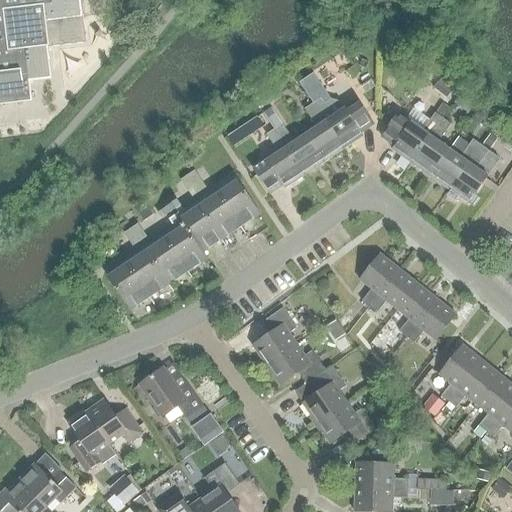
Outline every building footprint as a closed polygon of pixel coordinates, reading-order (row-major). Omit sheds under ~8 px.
[(0,0),(0,105),(1,105),(0,103),(31,99),(29,81),(50,79),(44,22),(81,18),(78,0),(0,0)] [(299,82),(299,83),(308,96),(308,97),(316,91),(316,87),(309,76),(299,82)] [(440,79),(432,90),(446,100),(454,89),(440,79)] [(461,94),(453,105),(467,115),(475,104),(461,94)] [(311,104),(342,150),(361,137),(359,133),(372,124),(356,101),(343,109),(339,103),(329,101),(323,105),(319,99),(311,104)] [(323,163),(342,150),(311,104),(303,109),(315,127),(304,134),(323,163)] [(270,108),(262,113),(273,130),(281,124),(270,108)] [(476,112),(470,123),(477,127),(483,117),(476,112)] [(410,164),(442,119),(434,113),(422,131),(397,113),(380,137),(393,147),(391,150),(410,164)] [(256,116),(247,123),(253,133),(263,126),(256,116)] [(450,124),(442,119),(410,164),(429,177),(449,150),(438,142),(450,124)] [(281,124),(273,130),(303,176),(323,163),(304,134),(293,142),(281,124)] [(303,176),(273,130),(265,135),(277,153),(252,169),(269,195),(282,186),(284,188),(303,176)] [(489,136),(483,145),(491,150),(496,141),(489,136)] [(460,157),(449,150),(429,177),(448,191),(480,146),(472,140),(460,157)] [(488,151),(480,146),(448,191),(467,204),(487,176),(475,168),(488,151)] [(197,175),(194,171),(187,175),(190,180),(197,175)] [(180,180),(183,184),(190,180),(187,175),(180,180)] [(200,179),(197,175),(190,180),(193,184),(200,179)] [(195,188),(203,183),(200,179),(193,184),(195,188)] [(190,180),(183,184),(185,189),(193,184),(190,180)] [(240,227),(259,214),(237,181),(217,194),(240,227)] [(205,188),(203,183),(195,188),(198,192),(205,188)] [(185,189),(188,193),(195,188),(193,184),(185,189)] [(191,197),(198,192),(195,188),(188,193),(191,197)] [(221,240),(240,227),(217,194),(198,207),(221,240)] [(176,200),(169,204),(157,212),(161,218),(180,206),(176,200)] [(148,206),(138,213),(143,221),(154,214),(148,206)] [(198,207),(186,215),(182,210),(176,215),(201,253),(221,240),(198,207)] [(206,260),(201,253),(176,215),(168,220),(171,225),(172,225),(176,231),(164,239),(187,273),(206,260)] [(140,228),(137,224),(130,228),(133,233),(140,228)] [(126,237),(133,233),(130,228),(123,233),(126,237)] [(143,232),(140,228),(133,233),(136,237),(143,232)] [(136,237),(139,241),(146,237),(143,232),(136,237)] [(126,237),(129,241),(136,237),(133,233),(126,237)] [(132,246),(139,241),(136,237),(129,241),(132,246)] [(167,286),(187,273),(164,239),(145,252),(167,286)] [(167,286),(145,252),(126,265),(148,298),(167,286)] [(361,302),(368,308),(398,269),(379,254),(359,281),(370,290),(361,302)] [(129,311),(148,298),(126,265),(107,278),(129,311)] [(397,310),(417,285),(398,269),(368,308),(376,314),(386,301),(397,310)] [(398,331),(406,337),(436,300),(417,285),(397,310),(408,319),(398,331)] [(436,300),(406,337),(413,343),(423,332),(434,341),(455,315),(436,300)] [(251,346),(265,366),(296,345),(288,334),(296,329),(282,309),(262,322),(270,334),(251,346)] [(334,321),(328,326),(337,340),(344,335),(334,321)] [(325,371),(311,351),(304,356),(296,345),(265,366),(279,387),(298,374),(305,385),(312,381),(325,371)] [(440,396),(448,402),(481,361),(462,345),(438,375),(450,385),(440,396)] [(476,405),(500,376),(481,361),(448,402),(455,408),(465,396),(476,405)] [(301,404),(315,424),(346,403),(338,392),(345,386),(332,367),(325,371),(312,381),(320,392),(301,404)] [(177,407),(186,420),(203,408),(187,385),(178,392),(161,369),(139,385),(162,417),(177,407)] [(477,426),(485,432),(511,398),(511,385),(500,376),(476,405),(488,414),(477,426)] [(422,407),(434,417),(444,404),(432,394),(422,407)] [(511,398),(485,432),(492,438),(502,427),(511,434),(511,398)] [(103,400),(85,413),(108,445),(121,436),(127,443),(141,433),(125,409),(115,416),(103,400)] [(346,403),(315,424),(329,444),(348,431),(355,443),(375,429),(361,409),(354,414),(346,403)] [(108,445),(85,413),(67,425),(78,441),(69,448),(85,473),(100,462),(95,455),(108,445)] [(190,428),(203,446),(223,432),(210,414),(190,428)] [(354,488),(407,489),(407,480),(392,479),(393,464),(354,463),(354,488)] [(34,464),(18,481),(45,508),(54,499),(60,504),(75,488),(58,471),(50,480),(34,464)] [(212,492),(200,500),(207,511),(237,511),(226,494),(239,485),(224,464),(203,478),(212,492)] [(478,473),(475,482),(488,485),(490,476),(478,473)] [(129,477),(107,496),(118,510),(141,491),(129,477)] [(445,481),(417,480),(417,491),(441,491),(445,492),(445,481)] [(0,511),(1,511),(49,511),(45,508),(18,481),(7,491),(5,489),(0,494),(0,511)] [(497,483),(490,493),(500,499),(507,490),(497,483)] [(407,499),(407,489),(354,488),(353,511),(391,511),(392,498),(407,499)] [(441,491),(440,506),(452,506),(453,492),(445,492),(441,491)] [(138,511),(150,504),(144,495),(132,504),(137,511),(138,511)] [(207,511),(200,500),(187,509),(178,496),(157,510),(158,511),(207,511)]
